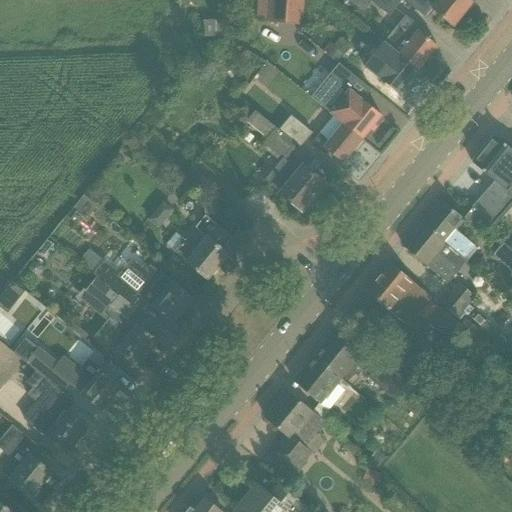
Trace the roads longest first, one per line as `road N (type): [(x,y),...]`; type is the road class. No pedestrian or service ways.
road 1 (residential): [(332,281),(284,251),(261,260),(59,511)]
road 2 (residential): [(143,511),(332,281)]
road 3 (residential): [(332,281),(511,56)]
